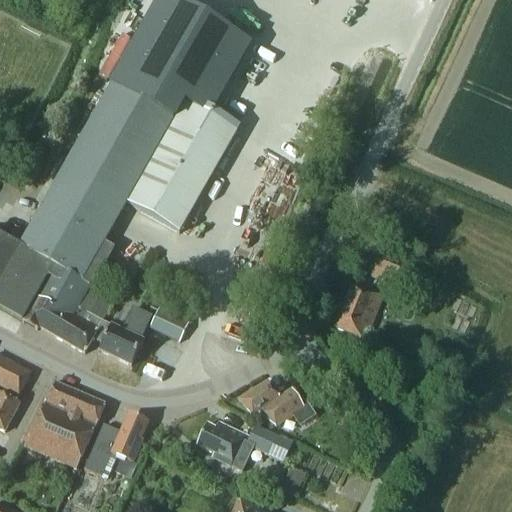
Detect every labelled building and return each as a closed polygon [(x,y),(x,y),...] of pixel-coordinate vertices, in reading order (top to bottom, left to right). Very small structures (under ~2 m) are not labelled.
[(0,311),(37,332),(38,330),(84,356),(93,341),(102,324),(114,302),(93,290),(115,251),(104,245),(126,206),(177,236),(235,134),(225,128),(227,125),(210,115),(249,50),(162,0),(161,0),(111,87),(41,210),(42,211),(21,248),(0,236),(0,311)] [(408,268),(407,268),(372,255),(369,263),(376,266),(370,281),(399,292),(404,278),(408,268)] [(333,327),(364,340),(381,298),(350,285),(333,327)] [(102,324),(93,341),(102,346),(98,353),(131,369),(143,343),(140,342),(151,319),(133,310),(122,333),(111,328),(110,328),(102,324)] [(149,330),(179,345),(188,325),(159,311),(149,330)] [(0,389),(18,399),(30,376),(0,359),(0,389)] [(280,400),(269,383),(239,402),(253,417),(257,414),(259,416),(260,416),(276,428),(292,418),(300,428),(310,421),(292,391),(280,400)] [(43,406),(23,449),(76,472),(105,407),(53,385),(43,406)] [(19,406),(0,395),(0,431),(4,434),(19,406)] [(134,465),(143,443),(141,442),(148,426),(128,416),(120,435),(103,428),(84,472),(101,480),(111,457),(121,461),(115,474),(131,481),(137,467),(134,465)] [(342,423),(347,439),(361,434),(356,419),(342,423)] [(218,458),(216,462),(231,469),(242,445),(283,464),(292,446),(255,429),(249,440),(218,425),(215,431),(206,427),(196,448),(218,458)] [(294,469),(287,492),(303,496),(310,474),(294,469)] [(88,476),(80,497),(96,503),(104,482),(88,476)] [(258,511),(239,502),(233,511),(258,511)]
